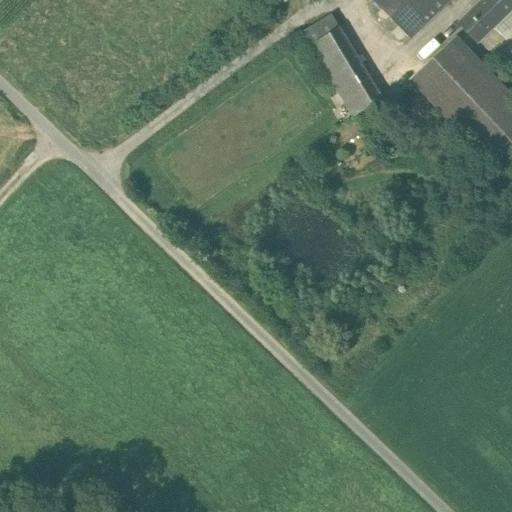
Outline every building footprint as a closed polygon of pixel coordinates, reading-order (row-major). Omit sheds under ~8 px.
[(441,8),(433,0),(375,0),(411,37),(441,8)] [(511,0),(487,0),(462,24),(477,40),(511,6),(511,0)] [(331,16),(303,33),(311,46),(339,29),(331,16)] [(382,100),(339,29),(311,46),(354,116),(382,100)] [(511,148),(511,98),(455,38),(411,79),(493,166),(511,148)]
